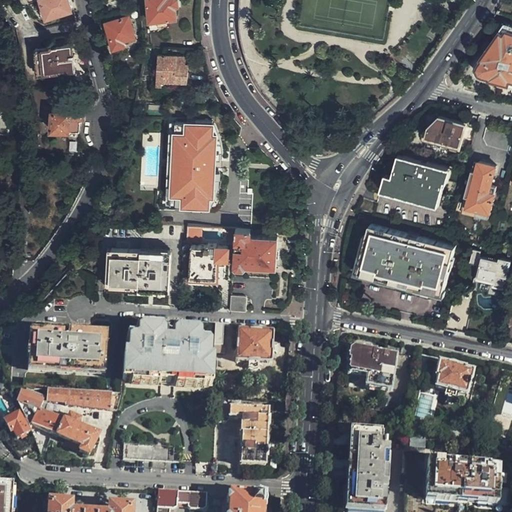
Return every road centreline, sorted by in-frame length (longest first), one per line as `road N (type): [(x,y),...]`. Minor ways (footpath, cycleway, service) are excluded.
road 1 (residential): [(36,473),(307,493)]
road 2 (residential): [(81,306),(316,317)]
road 3 (tertiary): [(219,0),(221,47),(241,94),(289,152),(336,189)]
road 4 (residential): [(316,317),(511,352)]
road 5 (secondary): [(316,317),(307,493)]
road 6 (secondary): [(424,85),(336,189)]
road 7 (secondary): [(336,189),(321,239),(316,317)]
